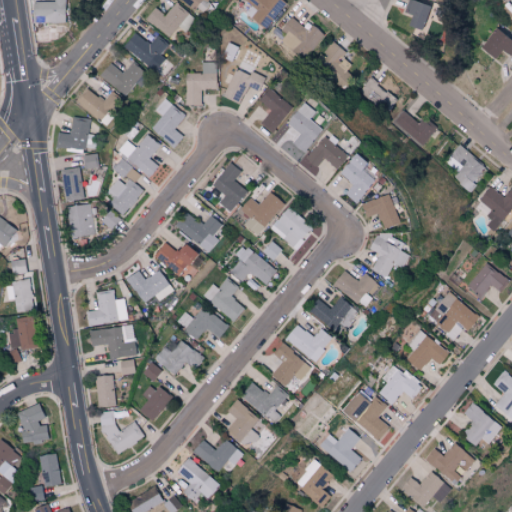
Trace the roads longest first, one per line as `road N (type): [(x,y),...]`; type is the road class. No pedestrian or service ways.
road 1 (residential): [(93,492),(146,470),(345,237),(327,207)]
road 2 (residential): [(348,511),(511,319)]
road 3 (tertiary): [(322,0),(511,159)]
road 4 (residential): [(59,277),(110,264),(128,250),(223,132)]
road 5 (tertiary): [(32,119),(133,0)]
road 6 (residential): [(327,207),(251,144),(223,132)]
